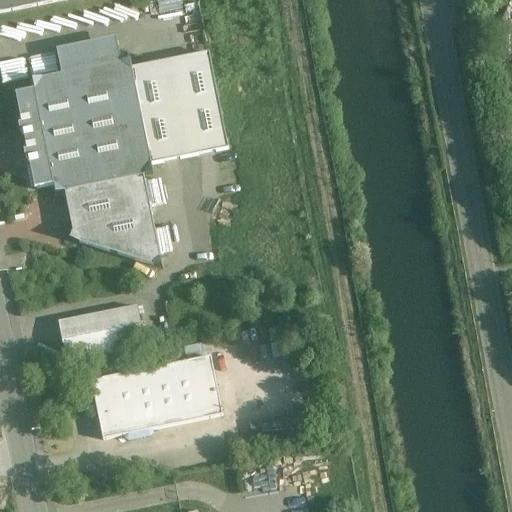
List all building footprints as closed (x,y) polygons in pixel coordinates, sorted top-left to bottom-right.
[(0,0),(0,14),(69,0),(0,0)] [(154,176),(152,166),(229,151),(210,56),(133,71),(131,62),(33,82),(35,91),(16,95),(31,167),(28,168),(32,188),(35,187),(35,190),(54,186),(56,196),(65,194),(73,233),(70,242),(163,270),(144,178),(154,176)] [(138,309),(59,325),(67,364),(146,348),(138,309)] [(212,359),(92,383),(104,442),(124,438),(125,441),(129,443),(152,439),(154,435),(153,432),(223,418),(212,359)] [(261,422),(226,430),(231,453),(266,446),(261,422)]
